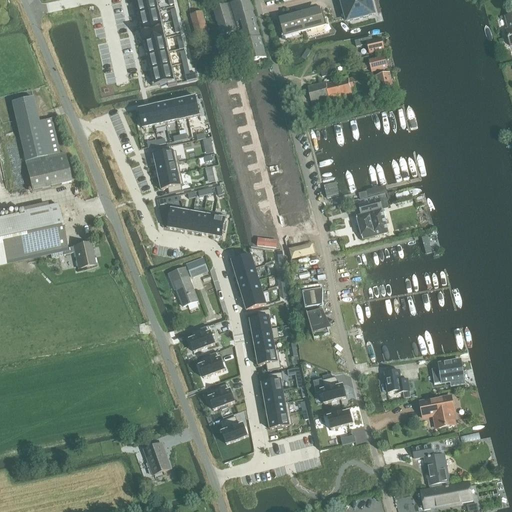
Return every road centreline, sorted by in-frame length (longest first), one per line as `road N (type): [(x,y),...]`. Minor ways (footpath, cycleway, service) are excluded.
road 1 (unclassified): [(390,511),(256,0)]
road 2 (residential): [(211,477),(263,464),(239,319),(214,247),(158,239),(105,118),(78,130)]
road 3 (unclassified): [(211,477),(78,130)]
road 4 (unclassified): [(78,130),(29,12)]
